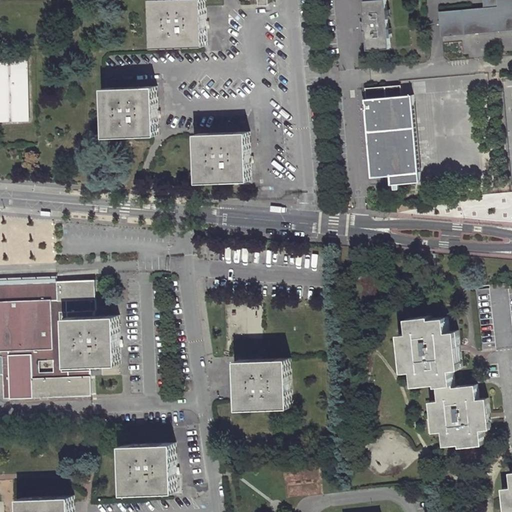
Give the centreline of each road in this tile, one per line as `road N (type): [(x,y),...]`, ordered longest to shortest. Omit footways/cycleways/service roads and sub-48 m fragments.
road 1 (residential): [(367,228),(0,197)]
road 2 (residential): [(367,228),(421,242),(511,244)]
road 3 (residential): [(511,236),(423,224),(367,228)]
